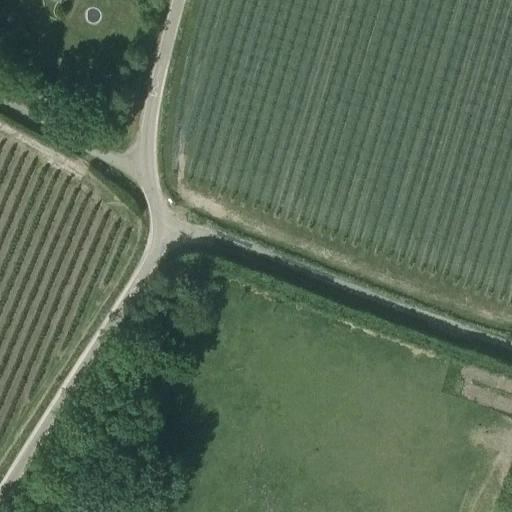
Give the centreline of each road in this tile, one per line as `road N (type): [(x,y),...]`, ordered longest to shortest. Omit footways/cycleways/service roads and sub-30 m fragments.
road 1 (unclassified): [(511,349),(216,239),(158,227)]
road 2 (unclassified): [(0,499),(152,259),(158,227)]
road 3 (unclassified): [(148,162),(147,129),(177,0)]
